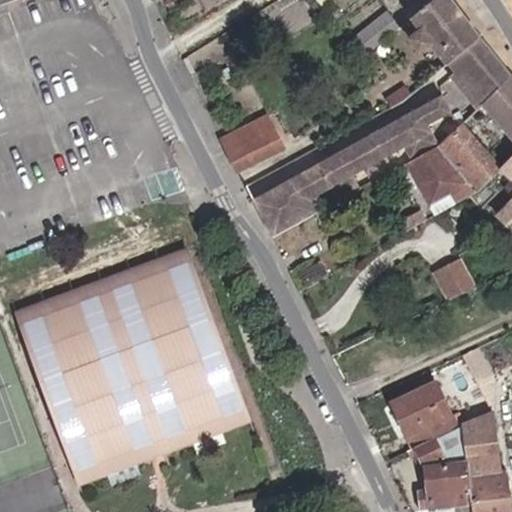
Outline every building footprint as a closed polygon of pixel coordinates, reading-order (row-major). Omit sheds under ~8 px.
[(445,70),(481,42),(448,0),(441,0),(411,23),(420,35),(409,43),(419,56),(429,48),(445,70)] [(361,62),(384,44),(396,35),(382,16),(345,43),(361,62)] [(478,114),(511,83),(511,82),(487,51),(481,42),(445,70),(442,72),(450,81),(478,114)] [(511,83),(478,114),(470,121),(467,123),(477,133),(482,132),(496,121),(511,139),(511,83)] [(401,104),(409,98),(404,91),(383,104),(388,112),(401,104)] [(314,215),(307,202),(331,190),(338,203),(356,193),(349,180),(405,151),(412,164),(439,150),(428,129),(450,117),(441,100),(408,117),(410,121),(400,126),(398,123),(336,155),(338,159),(328,164),(327,161),(285,183),(287,186),(277,191),(275,188),(251,201),(252,201),(256,210),(270,238),(274,236),(301,222),(314,215)] [(268,118),(221,141),(238,173),(284,150),(268,118)] [(461,129),(439,150),(478,195),(499,175),(461,129)] [(405,168),(429,211),(453,200),(457,206),(478,195),(439,150),(412,164),(405,168)] [(511,162),(503,171),(511,180),(511,162)] [(433,219),(457,206),(453,200),(429,211),(433,219)] [(511,203),(499,217),(501,219),(511,230),(511,203)] [(407,234),(425,224),(419,212),(400,223),(407,234)] [(17,316),(77,486),(249,424),(189,255),(17,316)] [(317,262),(298,272),(304,285),(323,274),(317,262)] [(485,285),(463,263),(437,277),(458,298),(485,285)] [(468,504),(457,429),(461,427),(458,420),(453,422),(434,384),(388,408),(410,452),(407,454),(411,462),(417,460),(425,472),(427,491),(417,493),(419,511),(468,504)] [(333,450),(308,402),(277,403),(285,456),(333,450)] [(461,427),(457,429),(468,504),(469,511),(510,511),(504,472),(498,472),(489,414),(461,427)]
